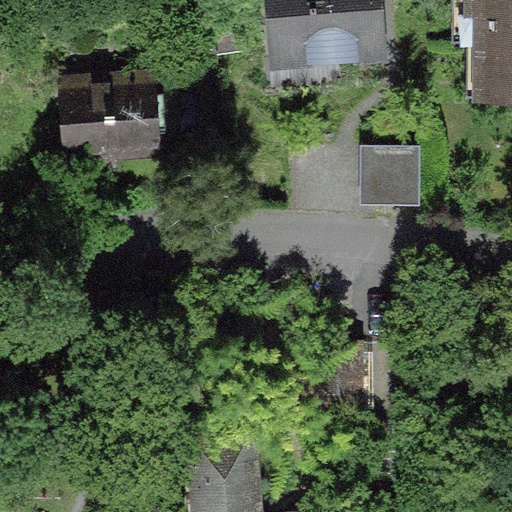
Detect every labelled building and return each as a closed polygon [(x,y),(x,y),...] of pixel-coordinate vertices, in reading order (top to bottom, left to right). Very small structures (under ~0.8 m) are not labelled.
[(387,0),(274,0),(273,60),(386,62),(387,0)] [(511,0),(471,0),(472,89),(511,88),(511,0)] [(164,86),(62,90),(65,161),(167,156),(164,86)] [(420,147),(361,147),(361,204),(420,204),(420,147)] [(259,511),(253,444),(193,449),(198,511),(259,511)]
